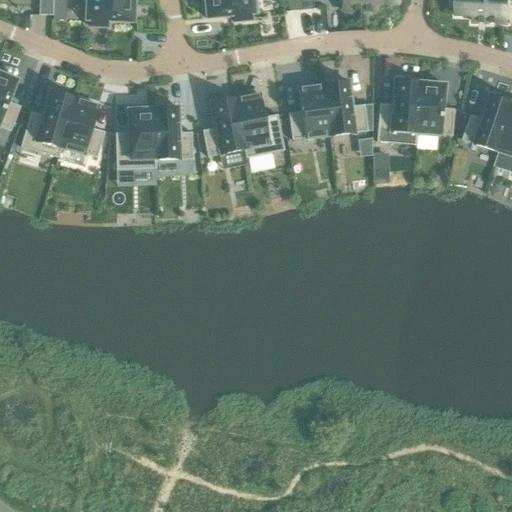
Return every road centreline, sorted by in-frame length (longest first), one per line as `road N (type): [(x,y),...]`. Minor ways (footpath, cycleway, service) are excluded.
road 1 (residential): [(413,39),(349,39),(181,67)]
road 2 (residential): [(181,67),(129,73),(0,31)]
